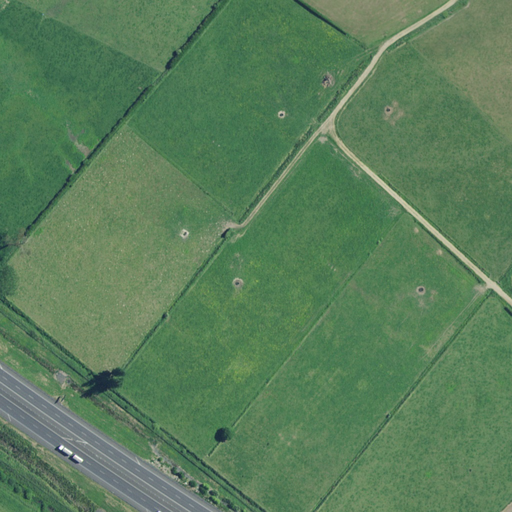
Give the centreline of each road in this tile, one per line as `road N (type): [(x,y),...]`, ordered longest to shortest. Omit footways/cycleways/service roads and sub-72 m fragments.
road 1 (motorway): [(0,375),(199,511)]
road 2 (motorway): [(158,511),(0,402)]
